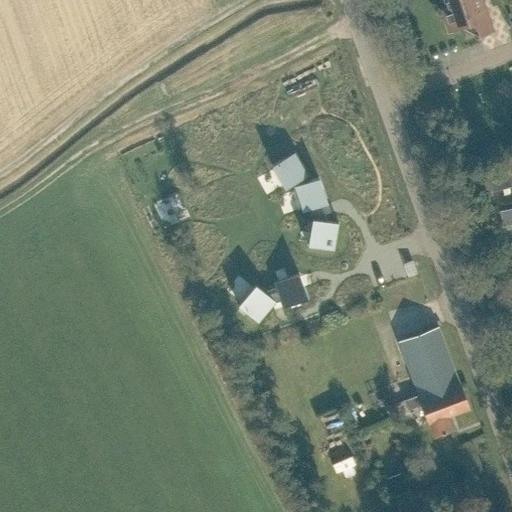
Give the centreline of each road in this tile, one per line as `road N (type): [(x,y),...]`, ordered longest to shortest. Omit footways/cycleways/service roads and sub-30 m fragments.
road 1 (track): [(356,32),(104,141),(0,213)]
road 2 (unclassified): [(511,461),(382,104)]
road 3 (residential): [(382,104),(511,51)]
